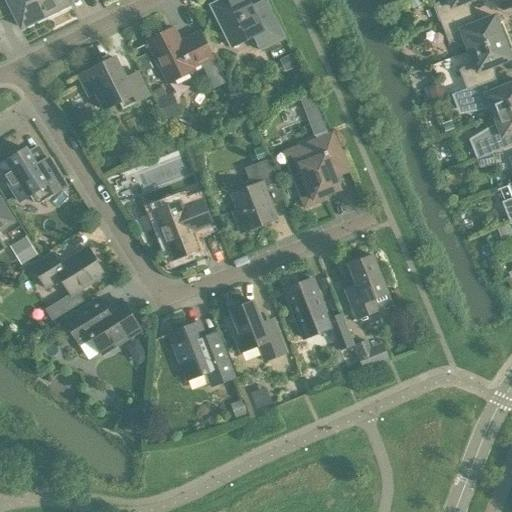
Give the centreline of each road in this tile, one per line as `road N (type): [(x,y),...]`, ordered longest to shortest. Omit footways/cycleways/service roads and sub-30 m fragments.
road 1 (residential): [(372,219),(159,298),(20,67)]
road 2 (residential): [(20,67),(151,0)]
road 3 (residential): [(453,511),(511,386)]
